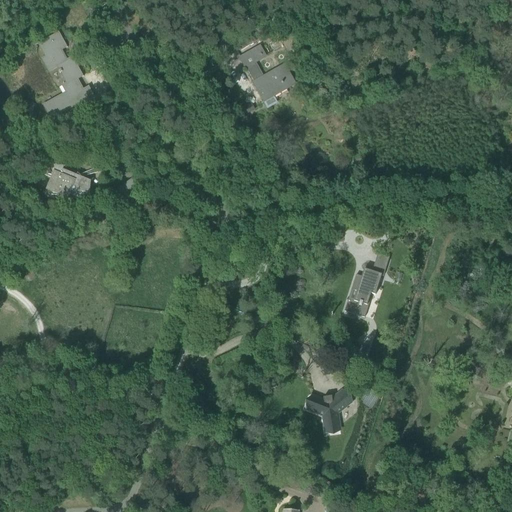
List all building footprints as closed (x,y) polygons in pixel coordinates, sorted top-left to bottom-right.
[(286,8),(273,14),(277,23),(290,16),(286,8)] [(59,32),(50,37),(38,43),(46,57),(42,59),(49,71),(57,67),(67,84),(63,86),(66,93),(44,105),(51,119),(49,120),(50,120),(81,103),(82,106),(95,98),(88,86),(88,87),(83,90),(77,79),(82,76),(83,77),(72,56),(72,57),(72,58),(67,61),(61,50),(66,47),(67,48),(59,32)] [(260,47),(249,53),(240,58),(255,85),(258,84),(260,88),(258,90),(264,101),(294,84),(284,65),(264,77),(255,62),(265,57),(260,47)] [(255,113),(250,104),(242,109),(247,118),(255,113)] [(91,181),(73,174),(62,169),(49,168),(48,175),(53,176),(47,190),(67,198),(69,194),(81,199),(84,200),(87,200),(89,199),(89,197),(87,197),(87,193),(89,193),(91,181)] [(135,192),(114,193),(113,193),(118,206),(136,205),(135,177),(134,177),(135,192)] [(372,272),(369,271),(364,269),(364,271),(365,271),(363,277),(358,276),(356,275),(356,276),(357,277),(353,289),(358,290),(351,313),(349,312),(348,313),(365,318),(365,317),(364,316),(371,294),(372,294),(375,295),(381,276),(383,277),(385,270),(376,267),(374,272),(372,272)] [(339,426),(338,418),(338,416),(337,414),(339,412),(341,411),(341,410),(343,409),(351,403),(342,391),(333,398),(332,399),(332,397),(332,396),(323,398),(323,400),(313,396),(313,397),(316,398),(311,411),(323,416),(323,421),(325,429),(339,426)] [(261,436),(268,433),(265,427),(259,429),(261,436)]
